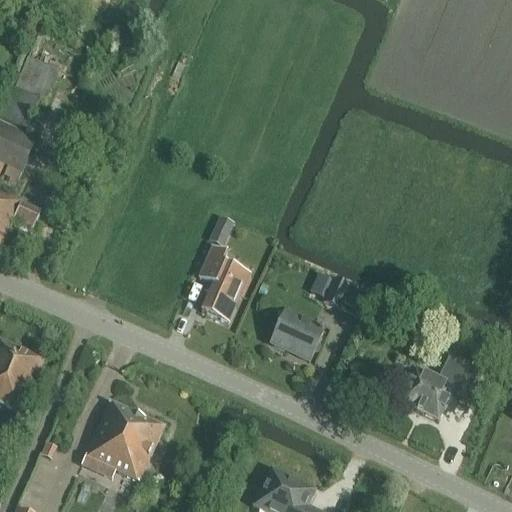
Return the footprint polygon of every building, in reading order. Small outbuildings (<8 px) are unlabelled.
[(28,60),(16,89),(46,103),(58,73),(28,60)] [(0,113),(0,121),(2,122),(27,134),(40,103),(11,90),(0,113)] [(0,175),(3,169),(7,171),(3,180),(17,186),(37,141),(0,124),(0,175)] [(38,215),(0,197),(0,248),(11,223),(30,232),(38,215)] [(220,220),(209,244),(224,251),(234,227),(220,220)] [(229,327),(242,299),(252,278),(225,265),(229,256),(214,249),(199,280),(214,287),(202,315),(229,327)] [(370,302),(330,283),(320,307),(360,325),(370,302)] [(305,367),(320,334),(282,318),(267,350),(305,367)] [(0,341),(0,406),(19,416),(45,363),(0,341)] [(470,402),(483,373),(447,356),(437,377),(441,378),(438,384),(416,373),(400,406),(441,426),(455,395),(470,402)] [(110,407),(86,462),(140,487),(165,431),(110,407)] [(46,446),(41,458),(52,463),(57,451),(46,446)] [(87,510),(98,483),(76,473),(64,500),(87,510)] [(309,511),(316,498),(270,477),(253,511),(309,511)]
